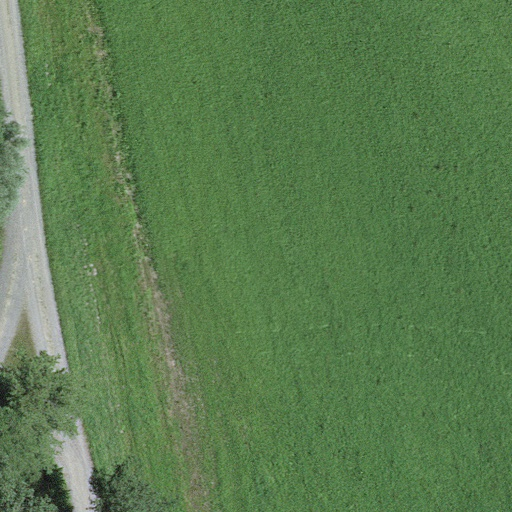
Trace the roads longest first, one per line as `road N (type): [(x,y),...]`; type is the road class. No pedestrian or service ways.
road 1 (track): [(26,273),(80,511)]
road 2 (track): [(26,273),(0,39)]
